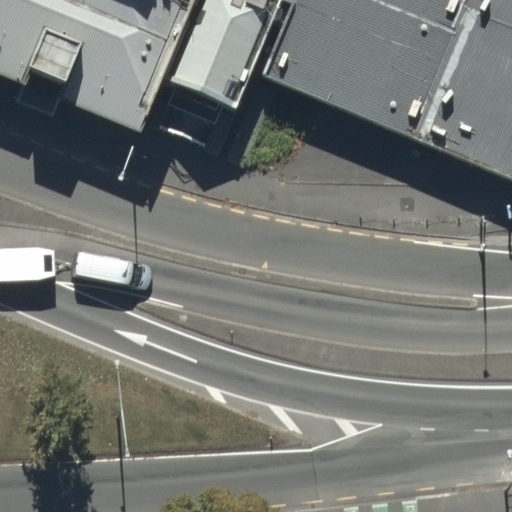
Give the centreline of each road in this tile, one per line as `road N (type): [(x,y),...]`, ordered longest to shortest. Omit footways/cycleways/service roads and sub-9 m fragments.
road 1 (secondary): [(511,396),(349,368),(175,320),(0,250)]
road 2 (secondary): [(41,176),(305,267),(454,299),(511,302)]
road 3 (secondary): [(377,471),(0,497)]
road 4 (secondary): [(511,438),(377,471)]
